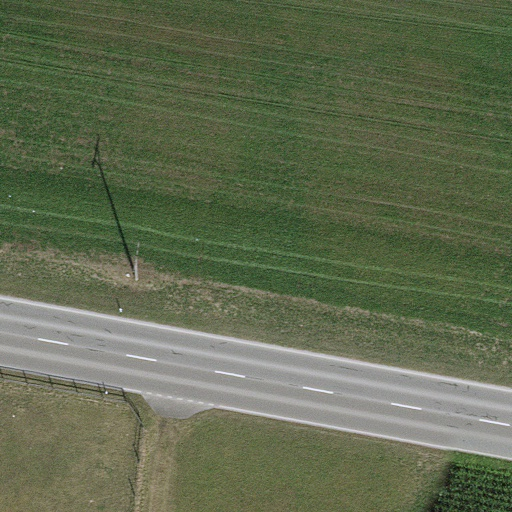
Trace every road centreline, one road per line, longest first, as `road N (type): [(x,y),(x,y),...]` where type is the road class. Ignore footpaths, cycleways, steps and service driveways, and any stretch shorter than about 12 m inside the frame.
road 1 (primary): [(511,427),(0,333)]
road 2 (track): [(176,366),(160,511)]
